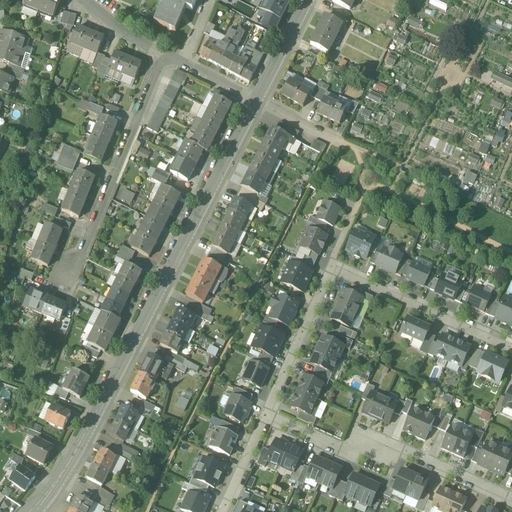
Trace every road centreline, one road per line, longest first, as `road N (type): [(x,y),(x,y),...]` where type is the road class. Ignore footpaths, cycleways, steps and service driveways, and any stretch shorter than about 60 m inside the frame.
road 1 (residential): [(252,100),(98,414),(36,511)]
road 2 (residential): [(511,497),(404,449),(340,447),(264,416)]
road 3 (residential): [(165,57),(66,288)]
road 4 (residential): [(331,267),(511,349)]
road 5 (residential): [(264,416),(331,267)]
